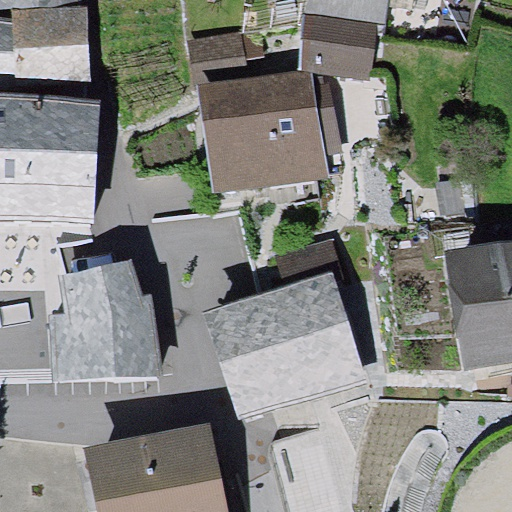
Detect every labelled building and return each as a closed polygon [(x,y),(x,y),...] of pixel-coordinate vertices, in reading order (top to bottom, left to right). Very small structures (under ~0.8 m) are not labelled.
[(86,0),(0,0),(1,26),(87,23),(86,0)] [(95,25),(0,30),(0,104),(100,105),(95,25)] [(383,39),(313,31),(307,82),(378,89),(383,39)] [(247,42),(190,51),(198,100),(255,91),(247,42)] [(318,85),(209,103),(226,208),(334,191),(318,85)] [(99,112),(0,110),(0,222),(94,225),(99,112)] [(511,254),(455,263),(473,378),(511,372),(511,254)] [(150,286),(58,295),(66,390),(159,381),(150,286)] [(338,288),(215,321),(247,437),(370,403),(338,288)] [(224,511),(206,418),(82,443),(95,511),(224,511)]
